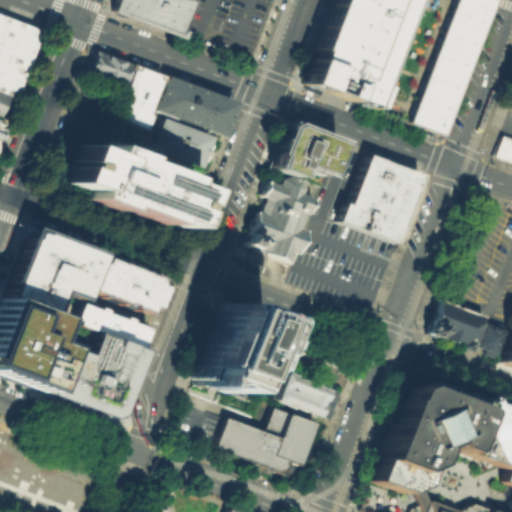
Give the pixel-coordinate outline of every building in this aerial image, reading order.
[(112,0),(109,9),(172,33),(185,0),(112,0)] [(302,70),(297,82),(309,86),(318,90),(364,107),(404,0),(327,0),(323,12),(302,70)] [(404,0),(364,107),(400,121),(434,134),(485,0),(404,0)] [(0,92),(12,97),(37,29),(0,15),(0,92)] [(82,71),(91,49),(126,62),(117,84),(82,71)] [(146,113),(140,128),(109,116),(127,68),(126,68),(128,62),(158,73),(143,112),(146,113)] [(230,100),(217,134),(148,108),(161,74),(230,100)] [(211,133),(199,164),(151,146),(162,115),(211,133)] [(333,139),(280,119),(263,166),(279,171),(291,176),(294,167),(320,176),(332,143),(333,139)] [(511,162),(490,154),(498,134),(511,139),(511,162)] [(71,145),(56,184),(78,192),(75,199),(106,210),(107,208),(154,225),(155,222),(175,230),(190,191),(170,183),(171,180),(124,162),(125,158),(95,146),(92,154),(71,145)] [(342,204),(337,202),(330,220),(390,241),(414,174),(360,154),(342,204)] [(282,260),(261,252),(258,260),(256,264),(245,260),(246,255),(249,247),(237,243),(261,178),(274,183),(279,171),(291,176),(301,179),(296,191),(308,196),(297,226),(300,227),(291,252),(286,250),(282,260)] [(0,283),(22,226),(91,253),(66,320),(0,295),(0,283)] [(84,290),(142,312),(145,304),(151,307),(159,285),(153,282),(155,276),(99,255),(96,262),(91,260),(86,274),(90,276),(84,290)] [(0,295),(66,320),(39,390),(0,374),(0,295)] [(466,349),(469,342),(479,315),(434,298),(421,332),(466,349)] [(72,319),(71,322),(135,346),(142,327),(124,320),(125,318),(117,315),(116,318),(100,312),(101,308),(93,305),(92,308),(74,301),(67,318),(72,319)] [(198,381),(187,383),(188,379),(185,378),(187,372),(189,373),(191,367),(190,366),(202,334),(199,333),(202,326),(206,327),(213,307),(212,307),(215,301),(218,302),(219,301),(256,315),(256,316),(259,317),(257,324),(254,323),(250,335),(252,336),(249,343),(246,341),(237,365),(233,364),(232,367),(224,389),(221,388),(220,390),(202,383),(198,381)] [(511,366),(511,315),(507,313),(502,325),(511,328),(511,337),(504,335),(495,360),(511,366)] [(66,321),(135,347),(108,416),(39,390),(66,321)] [(489,357),(479,353),(481,349),(472,346),(473,343),(482,322),(500,329),(489,357)] [(354,352),(347,371),(293,350),(300,331),(354,352)] [(332,390),(322,416),(284,401),(283,404),(266,398),(278,367),(295,373),(294,376),(332,390)] [(400,385),(409,381),(420,377),(511,411),(511,485),(492,479),(496,468),(455,452),(439,446),(437,442),(427,446),(428,448),(422,463),(414,485),(420,499),(422,498),(448,508),(465,501),(493,511),(401,511),(404,506),(412,503),(406,489),(398,492),(365,479),(373,458),(400,385)] [(309,422),(302,442),(289,476),(208,446),(219,415),(257,429),(259,426),(266,405),(309,422)] [(0,431),(1,428),(0,427),(0,481),(2,481),(23,489),(29,487),(32,476),(36,475),(43,456),(0,440),(0,431)] [(80,506),(89,474),(43,462),(35,493),(80,506)]
